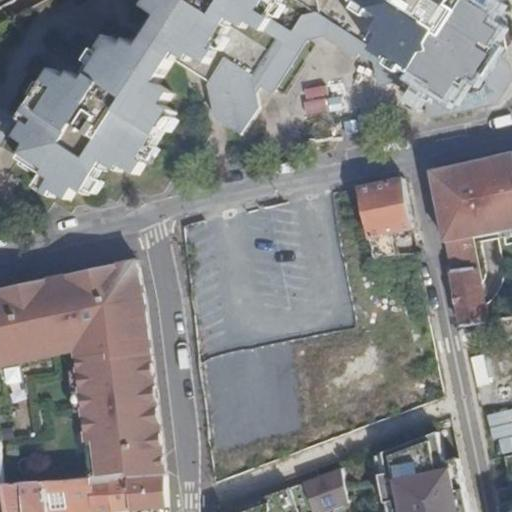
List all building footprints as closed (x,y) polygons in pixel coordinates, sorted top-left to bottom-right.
[(37,187),(51,197),(57,191),(63,195),(71,200),(79,188),(88,192),(107,161),(121,170),(126,162),(139,173),(148,160),(142,157),(173,108),(166,103),(173,90),(159,79),(174,58),(185,64),(190,58),(213,73),(209,79),(217,115),(243,132),(262,103),(261,92),(270,78),(269,72),(273,71),(300,29),(305,28),(303,19),(306,15),(302,15),(299,0),(152,0),(150,5),(163,15),(160,21),(166,26),(153,45),(147,41),(144,46),(132,38),(128,44),(111,33),(103,47),(106,49),(83,84),(56,67),(48,81),(52,84),(37,107),(32,104),(22,118),(27,123),(19,136),(30,144),(25,152),(49,167),(37,187)] [(492,104),(511,92),(511,91),(511,52),(501,29),(491,45),(499,49),(496,56),(501,59),(502,65),(506,63),(507,83),(484,93),(445,100),(441,86),(404,63),(392,67),(388,56),(339,25),(326,27),(318,0),(299,0),(302,15),(306,15),(303,19),(305,28),(300,29),(273,71),(269,72),(270,78),(276,83),(303,42),(322,36),(346,52),(349,48),(368,60),(376,78),(394,75),(413,86),(421,120),(492,104)] [(318,0),(326,27),(339,25),(388,56),(392,67),(404,63),(441,86),(445,100),(484,93),(507,83),(506,63),(502,65),(501,59),(496,56),(499,49),(491,45),(501,29),(503,25),(491,19),(493,15),(469,0),(318,0)] [(1,108),(0,107),(0,136),(1,137),(14,117),(1,108)] [(511,152),(493,158),(508,227),(511,226),(511,152)] [(493,158),(434,172),(465,326),(485,323),(475,266),(479,266),(473,236),(508,227),(493,158)] [(405,179),(361,189),(370,232),(373,244),(376,259),(398,254),(395,234),(415,229),(405,179)] [(168,473),(146,303),(138,262),(0,291),(0,369),(77,353),(91,478),(111,477),(128,476),(128,479),(168,473)] [(469,511),(453,439),(440,443),(434,422),(387,441),(404,511),(305,511),(311,510),(311,511),(354,511),(338,459),(214,509),(213,511),(469,511)] [(169,506),(168,473),(128,479),(132,510),(169,506)] [(111,477),(115,511),(132,510),(128,479),(128,476),(111,477)] [(91,478),(63,480),(45,482),(47,511),(109,511),(115,511),(111,477),(91,478)] [(25,484),(27,511),(47,511),(45,482),(25,484)] [(5,486),(6,511),(27,511),(25,484),(5,486)]
